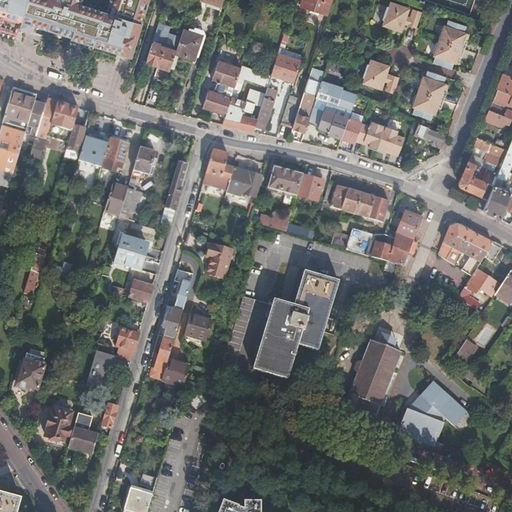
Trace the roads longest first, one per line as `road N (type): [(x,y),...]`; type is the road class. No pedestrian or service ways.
road 1 (residential): [(205,133),(90,511)]
road 2 (tertiary): [(205,133),(330,160),(435,198)]
road 3 (tertiary): [(0,55),(42,83),(205,133)]
road 4 (tertiary): [(435,198),(511,5)]
